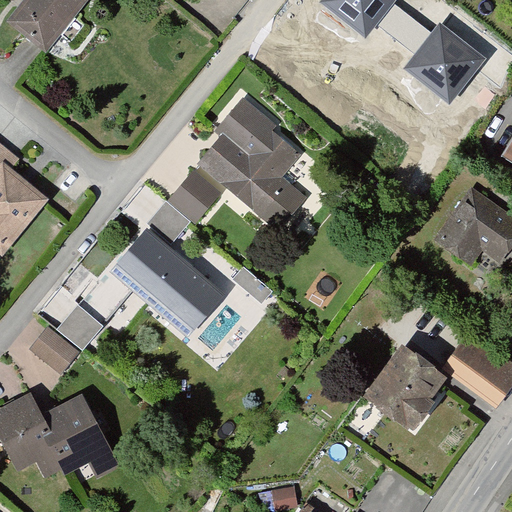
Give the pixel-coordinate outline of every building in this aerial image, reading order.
[(84,0),(24,0),(7,24),(47,52),(84,0)] [(398,0),(323,0),(320,4),(367,40),(398,0)] [(488,59),(441,22),(405,68),(451,105),(488,59)] [(324,159),(238,99),(165,203),(197,225),(221,190),(275,228),(324,159)] [(511,165),(511,131),(497,156),(511,165)] [(0,257),(4,260),(50,201),(9,169),(17,159),(0,145),(0,257)] [(511,249),(511,200),(473,177),(433,241),(472,265),(481,252),(503,265),(511,249)] [(164,205),(108,267),(189,338),(226,297),(167,245),(186,225),(164,205)] [(102,320),(74,299),(56,321),(83,343),(102,320)] [(75,346),(43,322),(26,345),(58,369),(75,346)] [(511,364),(466,335),(441,374),(451,381),(496,410),(511,386),(511,364)] [(394,343),(359,395),(416,433),(451,381),(441,374),(394,343)] [(35,394),(0,410),(0,443),(16,478),(42,465),(48,478),(62,471),(65,477),(114,454),(85,394),(44,413),(35,394)]
